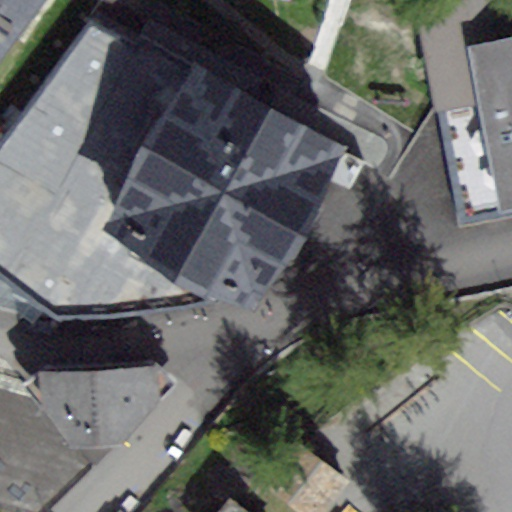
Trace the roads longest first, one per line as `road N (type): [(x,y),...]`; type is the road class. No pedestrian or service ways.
road 1 (residential): [(238,349),(345,294),(511,256)]
road 2 (residential): [(0,349),(24,358),(238,349)]
road 3 (residential): [(83,511),(238,349)]
